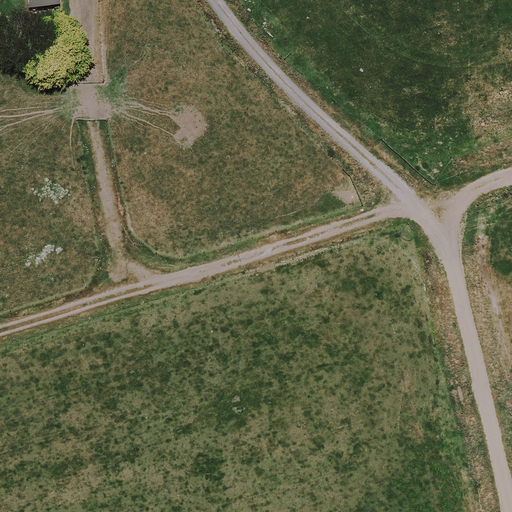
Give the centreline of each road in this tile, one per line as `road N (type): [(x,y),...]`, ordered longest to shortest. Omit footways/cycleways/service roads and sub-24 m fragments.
road 1 (track): [(0,333),(437,205),(508,511)]
road 2 (unknown): [(201,0),(279,90),(415,212),(496,511)]
road 3 (unknown): [(84,0),(97,170),(127,296)]
